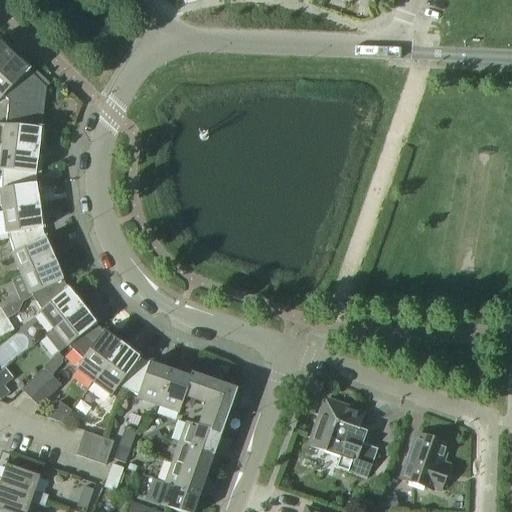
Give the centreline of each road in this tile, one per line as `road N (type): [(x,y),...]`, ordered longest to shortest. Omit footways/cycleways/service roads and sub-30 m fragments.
road 1 (residential): [(288,350),(176,310),(134,276),(105,225),(93,178),(110,114),(134,63),(170,36)]
road 2 (residential): [(288,350),(483,420),(481,511)]
road 3 (residential): [(390,49),(170,36)]
road 4 (residential): [(229,511),(288,350)]
